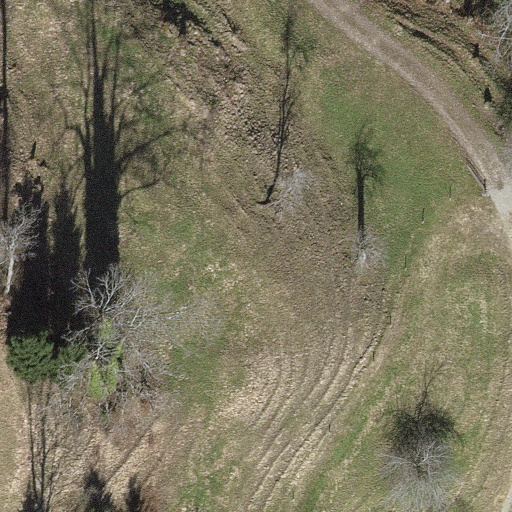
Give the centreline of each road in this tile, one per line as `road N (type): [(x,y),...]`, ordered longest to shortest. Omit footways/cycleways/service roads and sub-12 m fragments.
road 1 (track): [(511,208),(468,223),(434,253),(399,356),(308,511)]
road 2 (track): [(510,205),(463,127),(334,0)]
